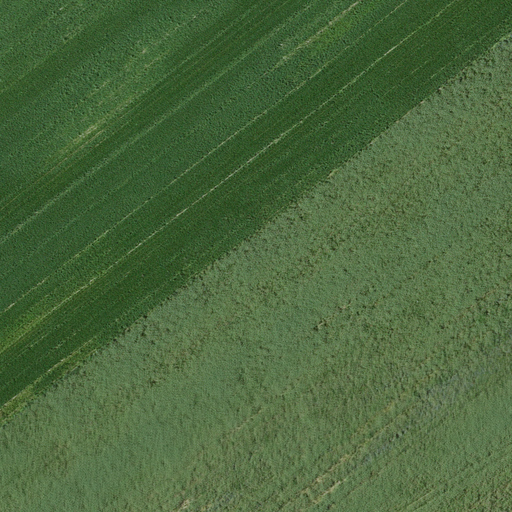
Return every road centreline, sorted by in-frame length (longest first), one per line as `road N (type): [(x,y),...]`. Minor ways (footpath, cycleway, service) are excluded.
road 1 (motorway): [(511,258),(311,511)]
road 2 (motorway): [(424,511),(511,401)]
